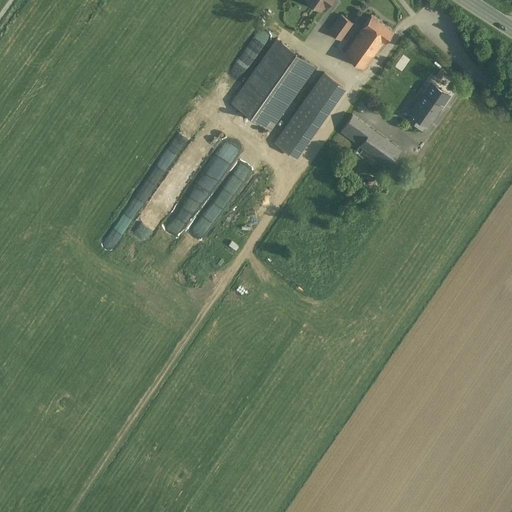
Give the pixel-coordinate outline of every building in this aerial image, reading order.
[(307,0),(321,9),(325,3),(328,5),(331,0),(307,0)] [(345,54),(365,68),(384,41),(386,42),(393,31),(371,15),(363,26),(364,27),(345,54)] [(343,16),(332,32),(342,39),(354,23),(343,16)] [(276,39),(232,101),(270,128),(314,66),(276,39)] [(276,141),(296,155),(344,86),(324,73),(276,141)] [(430,94),(428,97),(424,94),(420,100),(417,101),(415,104),(415,107),(411,113),(428,125),(441,106),(437,103),(439,100),(443,103),(449,94),(432,83),(427,91),(430,94)] [(405,152),(352,115),(341,131),(360,145),(355,152),(384,173),(389,165),(393,168),(405,152)] [(426,123),(418,118),(413,124),(422,130),(426,123)] [(159,163),(169,168),(191,130),(181,125),(159,163)] [(144,207),(155,181),(144,176),(132,202),(144,207)] [(221,192),(212,206),(218,209),(225,213),(233,199),(221,192)]
